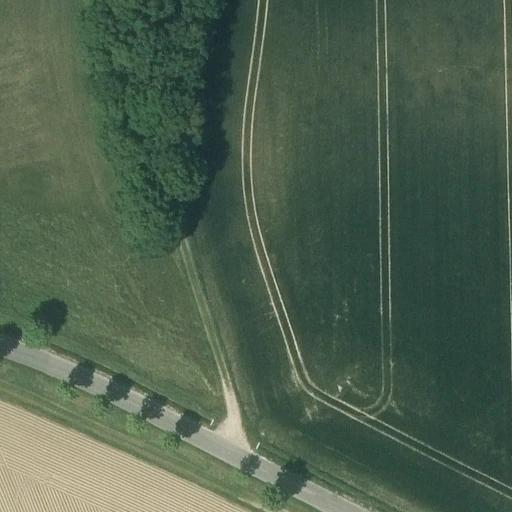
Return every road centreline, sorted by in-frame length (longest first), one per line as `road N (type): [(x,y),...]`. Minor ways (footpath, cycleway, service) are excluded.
road 1 (track): [(232,453),(239,431),(176,200),(155,0)]
road 2 (tertiary): [(0,345),(345,511)]
road 3 (track): [(275,511),(0,389)]
